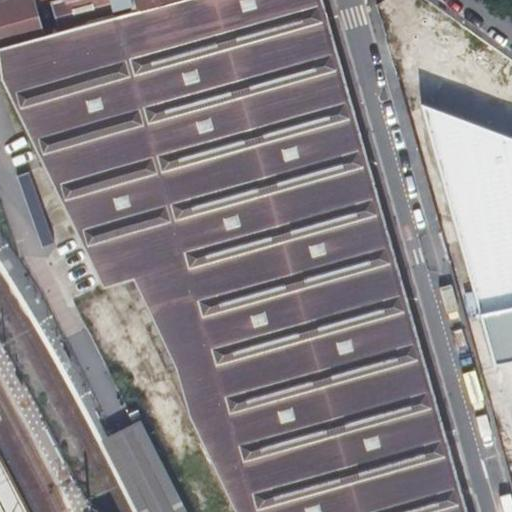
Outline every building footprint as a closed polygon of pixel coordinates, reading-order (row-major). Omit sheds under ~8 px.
[(32,0),(0,0),(0,65),(1,67),(52,177),(100,275),(130,268),(156,321),(173,360),(180,387),(186,412),(222,483),(236,511),(467,511),(321,0),(51,0),(58,22),(40,27),(32,0)] [(511,60),(442,10),(427,0),(384,0),(376,7),(390,42),(447,49),(498,85),(489,98),(511,212),(511,60)] [(40,244),(52,241),(47,216),(34,219),(40,244)] [(189,511),(141,417),(101,437),(138,511),(189,511)] [(24,511),(0,463),(0,511),(24,511)]
